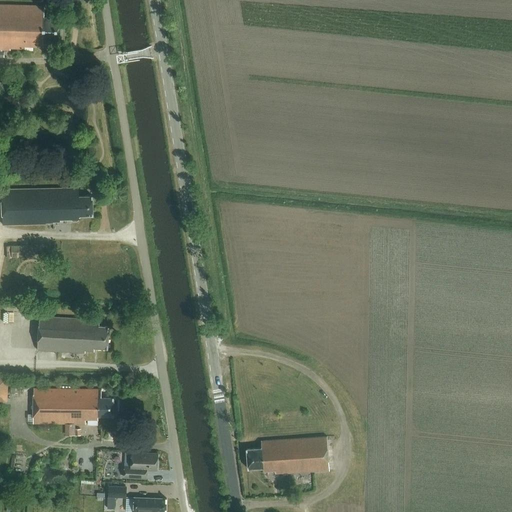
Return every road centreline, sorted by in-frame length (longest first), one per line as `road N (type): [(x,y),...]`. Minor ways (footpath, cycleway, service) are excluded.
road 1 (tertiary): [(236,511),(153,0)]
road 2 (unclassified): [(186,511),(104,0)]
